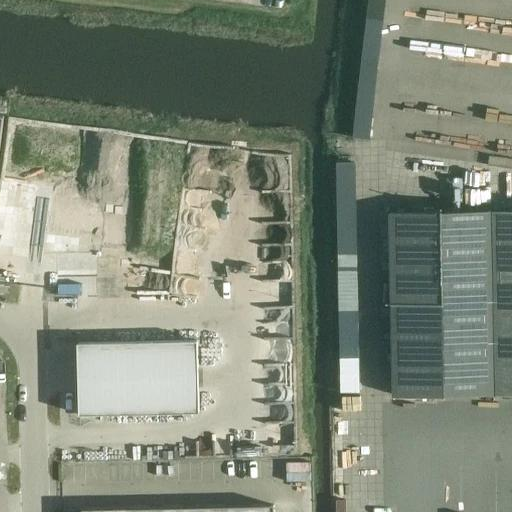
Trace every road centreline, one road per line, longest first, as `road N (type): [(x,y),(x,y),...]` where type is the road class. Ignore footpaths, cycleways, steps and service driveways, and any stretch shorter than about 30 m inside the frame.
road 1 (unknown): [(33,321),(232,311),(245,276),(226,167)]
road 2 (unknown): [(36,489),(272,484),(288,511)]
road 3 (residential): [(37,511),(33,321),(0,317)]
road 4 (unknown): [(416,511),(414,468),(423,437),(447,419),(511,416)]
